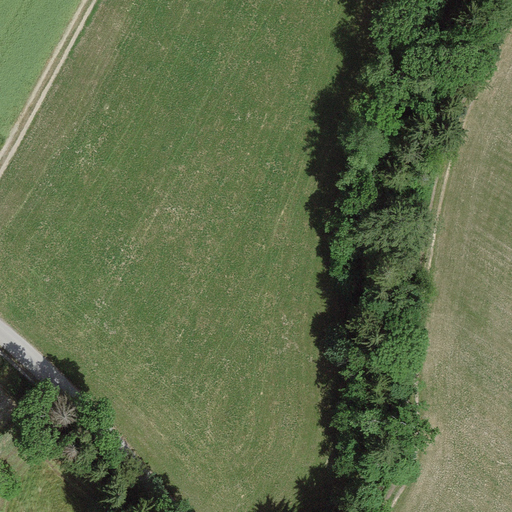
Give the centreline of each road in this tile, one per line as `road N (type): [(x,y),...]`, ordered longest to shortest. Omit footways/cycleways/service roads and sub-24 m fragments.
road 1 (tertiary): [(0,329),(164,511)]
road 2 (track): [(89,0),(0,166)]
